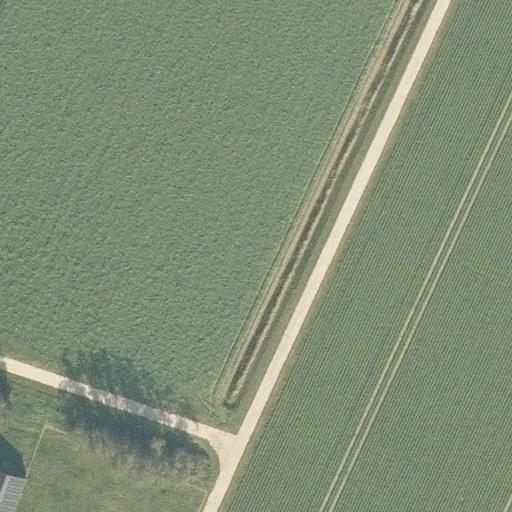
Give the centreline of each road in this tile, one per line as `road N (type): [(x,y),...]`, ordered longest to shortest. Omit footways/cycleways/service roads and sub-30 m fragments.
road 1 (track): [(210,511),(439,0)]
road 2 (track): [(240,443),(0,362)]
